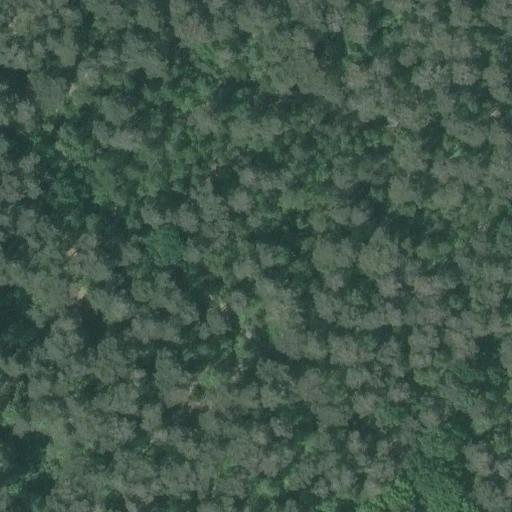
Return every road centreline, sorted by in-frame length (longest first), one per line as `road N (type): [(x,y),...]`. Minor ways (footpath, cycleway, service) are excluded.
road 1 (track): [(413,468),(0,125)]
road 2 (track): [(511,353),(413,468)]
